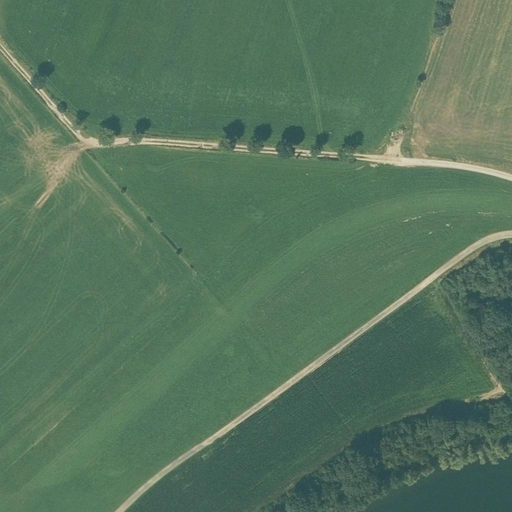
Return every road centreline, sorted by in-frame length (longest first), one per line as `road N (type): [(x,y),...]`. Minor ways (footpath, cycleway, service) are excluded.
road 1 (track): [(511,176),(459,165),(89,140),(0,47)]
road 2 (unclassified): [(119,511),(464,253),(511,235)]
